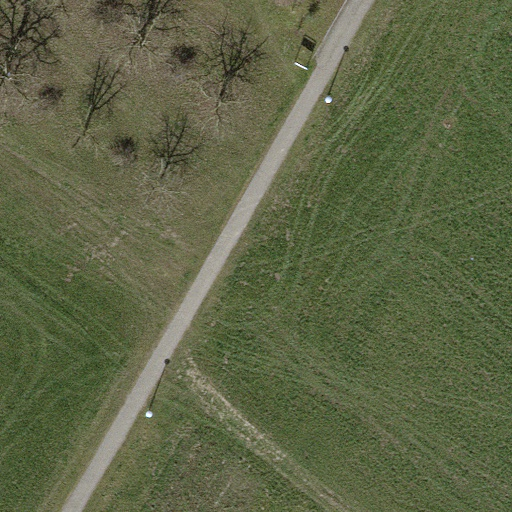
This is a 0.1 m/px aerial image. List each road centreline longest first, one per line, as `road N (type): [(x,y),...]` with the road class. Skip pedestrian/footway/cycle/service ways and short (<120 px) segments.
road 1 (track): [(68,511),(364,0)]
road 2 (track): [(249,199),(4,0)]
